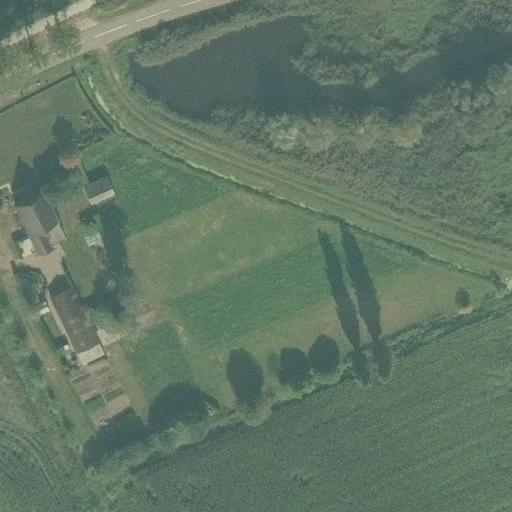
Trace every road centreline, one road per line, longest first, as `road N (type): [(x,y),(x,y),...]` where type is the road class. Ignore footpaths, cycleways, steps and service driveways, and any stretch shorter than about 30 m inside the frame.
road 1 (track): [(511,266),(139,114),(107,58),(93,6)]
road 2 (tertiary): [(0,77),(213,0)]
